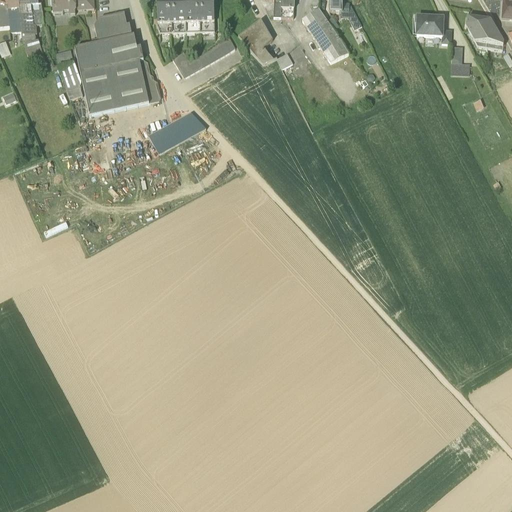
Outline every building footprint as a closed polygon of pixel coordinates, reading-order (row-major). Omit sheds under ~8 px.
[(6,0),(0,0),(0,23),(6,23),(9,23),(6,0)] [(6,0),(10,36),(22,37),(17,0),(6,0)] [(36,39),(35,30),(41,29),(43,28),(41,9),(39,9),(37,0),(17,0),(22,37),(23,45),(32,72),(46,68),(38,44),(35,45),(35,39),(36,39)] [(51,2),(52,18),(63,18),(63,17),(69,16),(69,19),(75,19),(75,15),(94,13),(93,0),(55,0),(55,2),(51,2)] [(160,29),(161,38),(186,37),(184,0),(176,0),(156,1),(157,28),(160,29)] [(184,0),(186,37),(214,36),(213,0),(184,0)] [(274,4),(273,22),(280,23),(281,0),(263,0),(263,1),(264,2),(264,4),(274,4)] [(293,24),(293,0),(281,0),(280,23),(293,24)] [(354,35),(357,35),(361,32),(351,12),(350,12),(349,13),(349,9),(342,9),(342,0),(334,0),(329,0),(329,18),(341,19),(341,24),(348,24),(354,35)] [(511,8),(501,7),(500,27),(501,27),(501,32),(506,40),(511,49),(511,8)] [(318,15),(301,26),(330,69),(348,59),(318,15)] [(75,53),(90,121),(159,107),(161,103),(154,85),(153,81),(150,80),(147,67),(143,64),(140,52),(137,53),(134,40),(132,40),(130,29),(127,29),(125,18),(116,19),(114,18),(108,19),(106,21),(99,23),(93,31),(97,48),(75,53)] [(466,22),(465,32),(477,52),(502,56),(503,48),(490,25),(466,22)] [(417,23),(416,43),(442,44),(441,50),(450,50),(451,36),(443,36),(443,24),(417,23)] [(272,46),(260,26),(238,43),(263,69),(273,65),(263,54),(272,46)] [(183,56),(172,63),(184,82),(234,52),(229,43),(189,66),(183,56)] [(0,48),(0,56),(2,61),(10,58),(6,47),(0,48)] [(461,53),(452,53),(450,80),(468,81),(469,69),(461,69),(461,53)] [(72,54),(58,56),(59,62),(73,60),(72,54)] [(276,64),(281,74),(292,69),(286,58),(276,64)] [(511,71),(511,66),(507,58),(502,61),(509,73),(511,71)] [(74,65),(58,71),(68,100),(70,105),(72,104),(73,108),(79,107),(79,106),(78,102),(82,100),(80,92),(83,91),(74,66),(74,65)] [(13,98),(3,102),(6,110),(16,106),(13,98)] [(158,161),(206,135),(192,120),(149,143),(148,144),(158,161)]
